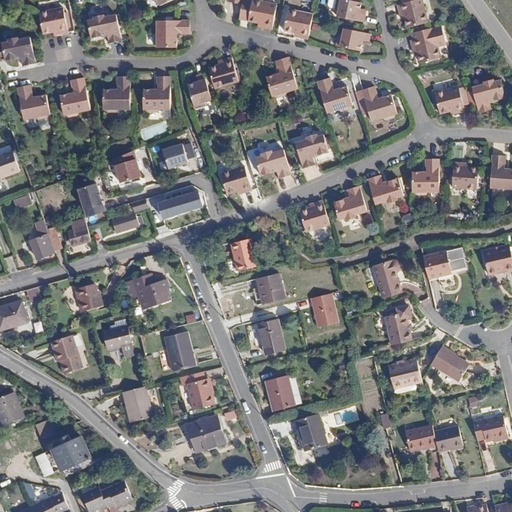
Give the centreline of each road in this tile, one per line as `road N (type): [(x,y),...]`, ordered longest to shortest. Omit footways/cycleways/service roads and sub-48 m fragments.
road 1 (residential): [(183,236),(279,495)]
road 2 (residential): [(429,136),(300,196),(183,236)]
road 3 (residential): [(0,360),(73,400),(152,470),(191,492)]
road 4 (residential): [(279,495),(405,496),(511,485)]
road 5 (residential): [(209,33),(177,61),(129,59),(12,77)]
road 6 (residential): [(183,236),(0,289)]
road 7 (residential): [(394,70),(364,71),(209,33)]
